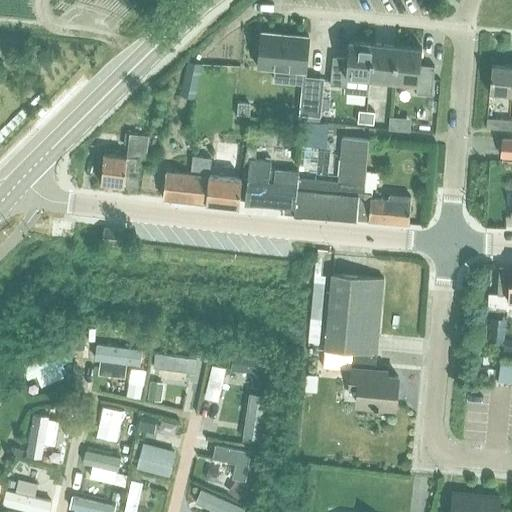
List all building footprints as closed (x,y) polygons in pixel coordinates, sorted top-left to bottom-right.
[(258,67),(306,72),(310,36),(262,32),(258,67)] [(333,56),(331,85),(345,86),(345,93),(369,95),(370,79),(374,43),(350,40),(348,57),(333,56)] [(374,43),(370,79),(395,81),(398,45),(374,43)] [(398,45),(395,81),(418,83),(417,93),(432,95),(435,66),(421,65),(422,48),(398,45)] [(203,63),(189,60),(181,96),(196,99),(203,63)] [(511,92),(511,64),(493,63),(491,91),(511,92)] [(324,78),(304,76),(300,114),(320,116),(324,78)] [(241,102),(240,111),(249,112),(250,102),(241,102)] [(366,123),(367,111),(359,110),(358,122),(366,123)] [(367,111),(366,123),(374,124),(375,112),(367,111)] [(391,117),(389,130),(400,131),(401,118),(391,117)] [(511,129),(511,124),(511,118),(488,117),(487,127),(511,129)] [(308,173),(332,174),(333,161),(322,160),(322,149),(326,150),(327,122),(311,121),(308,173)] [(104,154),(101,183),(124,186),(124,185),(138,186),(141,158),(146,158),(148,135),(129,133),(127,156),(104,154)] [(255,135),(256,148),(273,146),(272,133),(255,135)] [(294,153),(309,152),(307,134),(292,136),(294,153)] [(242,178),(240,198),(245,198),(244,201),(281,205),(280,212),(356,220),(359,195),(365,196),(367,172),(370,140),(370,139),(344,136),(339,181),(299,178),(300,172),(274,169),(274,170),(270,169),(270,160),(254,158),(255,145),(246,144),(242,178)] [(511,138),(503,137),(502,156),(511,156),(511,138)] [(239,206),(240,198),(242,178),(210,175),(212,159),(193,155),(191,172),(166,170),(163,197),(239,206)] [(359,195),(356,220),(409,224),(411,196),(390,194),(389,197),(385,199),(371,198),(372,193),(370,193),(370,187),(376,188),(377,172),(367,172),(365,196),(359,195)] [(103,236),(103,243),(113,244),(122,245),(123,237),(124,231),(124,229),(116,228),(104,227),(103,236)] [(511,265),(500,265),(498,293),(509,294),(509,299),(511,299),(511,265)] [(326,349),(324,368),(352,370),(351,384),(360,385),(358,403),(397,407),(399,377),(386,376),(387,370),(376,369),(385,278),(368,276),(340,274),(333,273),(326,349)] [(81,338),(71,338),(72,349),(82,348),(81,338)] [(92,372),(125,377),(126,365),(140,367),(142,351),(88,344),(86,359),(93,360),(92,372)] [(204,350),(202,359),(210,361),(212,352),(204,350)] [(188,369),(189,353),(147,351),(147,366),(188,369)] [(511,359),(502,358),(499,380),(511,382),(511,359)] [(240,369),(227,368),(225,383),(238,384),(240,369)] [(243,384),(261,383),(260,370),(242,372),(243,384)] [(150,380),(148,398),(160,400),(163,382),(150,380)] [(25,429),(40,430),(42,410),(27,408),(25,429)] [(251,436),(253,415),(224,412),(222,434),(251,436)] [(142,415),(139,429),(155,432),(158,418),(142,415)] [(21,440),(20,454),(36,455),(37,441),(21,440)] [(131,467),(162,473),(167,447),(136,441),(131,467)] [(79,475),(101,477),(102,456),(80,454),(79,475)] [(202,478),(222,480),(224,457),(204,455),(202,478)] [(235,482),(227,492),(237,499),(244,489),(235,482)] [(215,509),(220,497),(195,487),(191,499),(215,509)] [(0,489),(0,505),(26,508),(27,492),(0,489)] [(95,511),(108,511),(111,501),(72,492),(69,506),(95,511)] [(500,511),(501,497),(455,493),(452,511),(500,511)] [(119,511),(129,511),(132,500),(121,497),(117,511),(119,511)] [(140,503),(138,511),(149,511),(150,505),(140,503)]
